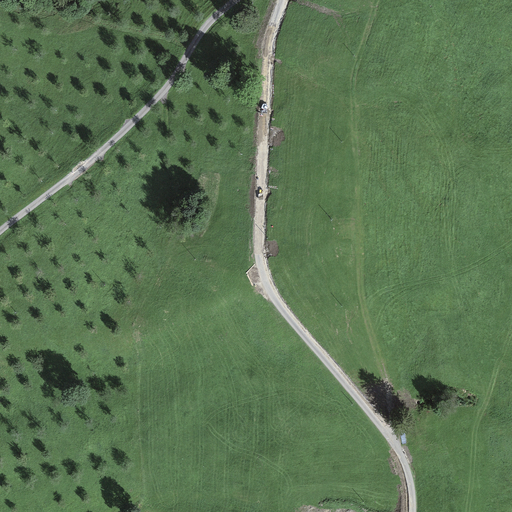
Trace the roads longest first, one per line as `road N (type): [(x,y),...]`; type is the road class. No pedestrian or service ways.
road 1 (track): [(412,511),(393,443),(279,305),(260,265),(266,55),(282,0)]
road 2 (track): [(235,0),(128,126),(0,231)]
